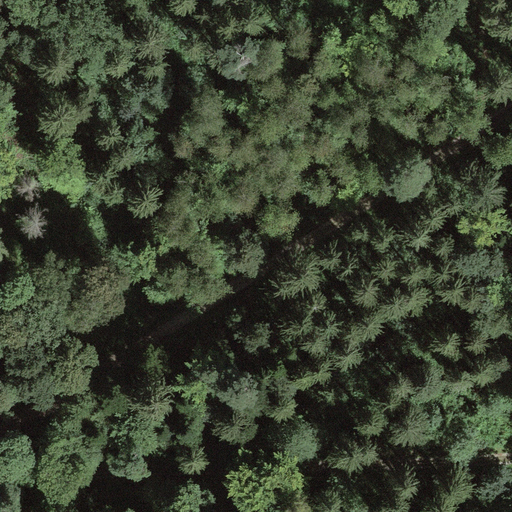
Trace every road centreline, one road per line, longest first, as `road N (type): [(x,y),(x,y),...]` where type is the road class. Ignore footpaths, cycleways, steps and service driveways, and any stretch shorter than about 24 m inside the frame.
road 1 (track): [(511,104),(0,429)]
road 2 (track): [(0,479),(113,486),(511,456)]
